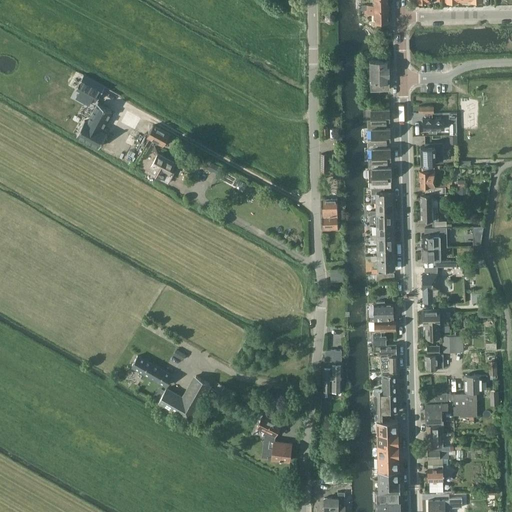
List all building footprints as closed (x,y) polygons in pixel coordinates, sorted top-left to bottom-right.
[(362,10),(364,10),(388,9),(387,0),(374,0),(375,5),(362,5),(362,10)] [(388,22),(388,9),(364,10),(364,15),(375,14),(375,22),(388,22)] [(326,17),(326,22),(330,25),(335,23),(335,17),(331,15),(326,17)] [(370,89),(389,89),(389,59),(370,60),(370,89)] [(103,88),(104,86),(83,75),(82,76),(75,89),(96,101),(103,88)] [(85,119),(76,134),(99,147),(106,132),(101,130),(112,111),(97,103),(87,121),(85,119)] [(368,128),(372,128),(387,128),(387,119),(391,119),(391,108),(372,108),(372,120),(368,120),(368,128)] [(435,119),(423,119),(423,121),(424,129),(443,129),(443,119),(435,119)] [(147,136),(151,138),(157,127),(153,125),(147,136)] [(157,127),(151,138),(163,145),(169,134),(157,127)] [(369,148),(373,148),(387,147),(387,139),(391,139),(391,128),(387,128),(372,128),(372,139),(368,139),(369,148)] [(420,161),(439,161),(438,145),(420,145),(420,161)] [(369,167),(388,167),(388,159),(392,159),(391,147),(387,147),(373,148),(373,159),(369,159),(369,167)] [(159,154),(151,169),(157,172),(155,175),(167,182),(168,180),(171,174),(169,173),(175,162),(159,154)] [(205,168),(212,172),(216,164),(209,161),(205,168)] [(421,187),(425,187),(433,187),(433,165),(423,165),(423,170),(420,171),(421,187)] [(388,181),(388,178),(392,178),(392,167),(388,167),(369,167),(369,187),(371,187),(384,187),(392,187),(391,181),(388,181)] [(446,192),(445,186),(434,187),(433,187),(425,187),(425,194),(420,194),(421,207),(438,206),(438,201),(436,199),(432,199),(432,194),(434,192),(446,192)] [(384,191),(384,187),(371,187),(372,194),(376,194),(377,202),(392,202),(392,191),(384,191)] [(323,228),(331,228),(338,227),(338,197),(322,197),(323,228)] [(370,213),(393,212),(392,202),(377,202),(377,210),(370,210),(370,213)] [(421,220),(436,219),(436,212),(438,212),(438,206),(421,207),(421,220)] [(393,224),(393,212),(370,213),(370,216),(377,215),(377,225),(393,224)] [(377,237),(393,236),(393,224),(377,225),(377,237)] [(425,234),(422,234),(422,247),(440,246),(447,246),(447,226),(435,227),(425,227),(425,234)] [(378,247),(394,247),(393,236),(377,237),(378,247)] [(440,246),(422,247),(422,248),(422,260),(433,260),(433,261),(435,261),(441,261),(441,260),(440,248),(440,246)] [(371,258),(394,257),(394,247),(378,247),(378,255),(371,255),(371,258)] [(394,268),(394,257),(371,258),(371,260),(378,260),(378,268),(372,268),(372,273),(378,272),(378,269),(394,268)] [(332,279),(343,278),(342,267),(331,268),(332,279)] [(464,276),(472,276),(472,267),(464,267),(464,276)] [(431,274),(422,274),(423,289),(423,299),(423,302),(434,302),(434,300),(434,295),(437,295),(437,293),(436,287),(436,273),(434,273),(433,273),(431,274)] [(371,316),(370,316),(370,321),(375,321),(380,321),(394,321),(394,320),(394,319),(394,310),(395,309),(395,305),(393,304),(393,303),(385,303),(384,301),(377,301),(377,303),(374,303),(374,316),(371,316)] [(439,309),(423,310),(423,313),(424,325),(426,325),(426,335),(426,338),(439,338),(439,325),(440,325),(439,309)] [(375,332),(372,332),(373,345),(386,345),(386,335),(381,335),(381,333),(381,330),(384,330),(389,330),(396,330),(395,321),(394,321),(380,321),(375,321),(375,331),(375,332)] [(442,350),(463,350),(462,333),(441,334),(442,350)] [(370,345),(370,346),(370,348),(370,350),(374,350),(381,350),(381,353),(381,355),(397,355),(397,353),(396,345),(395,345),(386,345),(373,345),(370,345)] [(176,349),(173,355),(183,360),(186,354),(177,349),(176,349)] [(341,390),(342,349),(326,349),(324,367),(324,389),(341,390)] [(442,368),(442,353),(424,353),(424,368),(442,368)] [(380,356),(370,356),(371,361),(380,360),(380,358),(382,357),(382,363),(388,363),(389,371),(397,370),(397,355),(381,355),(380,355),(380,356)] [(168,385),(173,376),(138,356),(133,365),(168,385)] [(397,392),(397,372),(382,373),(383,379),(381,380),(381,384),(383,384),(383,389),(374,389),(374,394),(383,394),(383,392),(397,392)] [(166,388),(158,402),(189,420),(209,384),(210,383),(196,375),(183,398),(166,388)] [(477,415),(477,390),(481,390),(481,380),(487,380),(487,375),(465,375),(465,390),(467,390),(467,393),(453,393),(453,394),(451,394),(451,392),(447,392),(448,402),(454,402),(454,414),(460,414),(461,415),(477,415)] [(375,419),(376,419),(389,418),(389,411),(398,410),(397,392),(383,392),(383,394),(374,394),(375,419)] [(428,402),(448,402),(447,392),(427,393),(428,402)] [(211,393),(205,406),(212,409),(218,397),(211,393)] [(426,420),(442,420),(442,408),(448,408),(448,402),(428,402),(426,402),(426,420)] [(259,425),(258,427),(277,436),(283,424),(264,415),(259,425)] [(389,418),(376,419),(376,432),(388,431),(398,431),(398,426),(397,418),(389,418)] [(426,420),(426,424),(426,433),(426,436),(443,436),(455,435),(454,432),(448,433),(443,433),(443,432),(443,420),(442,420),(426,420)] [(388,431),(376,432),(377,444),(398,443),(398,436),(398,431),(388,431)] [(443,436),(426,436),(427,447),(428,450),(439,450),(449,450),(454,449),(454,446),(443,446),(443,437),(443,436)] [(275,441),(273,458),(289,460),(292,461),(295,444),(291,443),(275,441)] [(398,443),(377,444),(377,457),(389,456),(399,456),(399,451),(398,443)] [(439,450),(428,450),(428,458),(440,457),(442,457),(449,457),(449,450),(439,450)] [(389,456),(377,457),(378,469),(399,468),(399,461),(399,456),(389,456)] [(440,457),(428,458),(428,465),(443,465),(442,457),(440,457)] [(428,468),(427,468),(428,481),(429,481),(429,491),(429,492),(436,491),(443,491),(443,480),(443,465),(428,465),(428,468)] [(399,468),(378,469),(378,480),(400,479),(399,468)] [(341,482),(352,482),(351,471),(340,472),(341,482)] [(400,479),(378,480),(379,491),(400,491),(400,479)] [(379,491),(375,491),(375,501),(401,500),(400,491),(379,491)] [(324,504),(324,511),(345,511),(345,506),(345,504),(345,492),(338,492),(338,498),(325,498),(324,504)] [(401,500),(375,501),(376,510),(401,509),(401,500)] [(428,511),(449,511),(449,500),(428,500),(428,511)]
